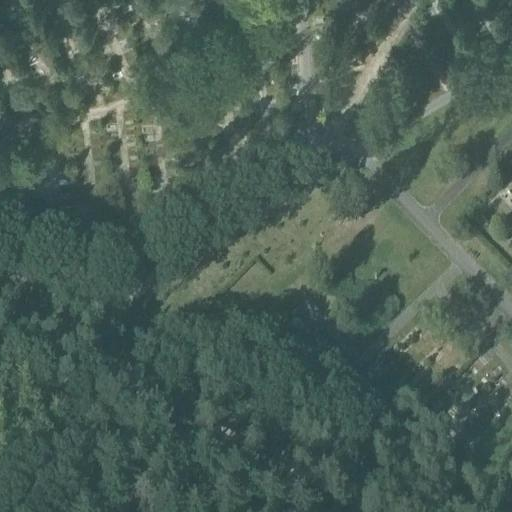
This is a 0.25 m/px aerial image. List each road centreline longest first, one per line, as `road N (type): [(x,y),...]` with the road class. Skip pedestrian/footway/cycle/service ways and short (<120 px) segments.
road 1 (track): [(363,511),(147,402),(0,364)]
road 2 (track): [(147,402),(70,511)]
